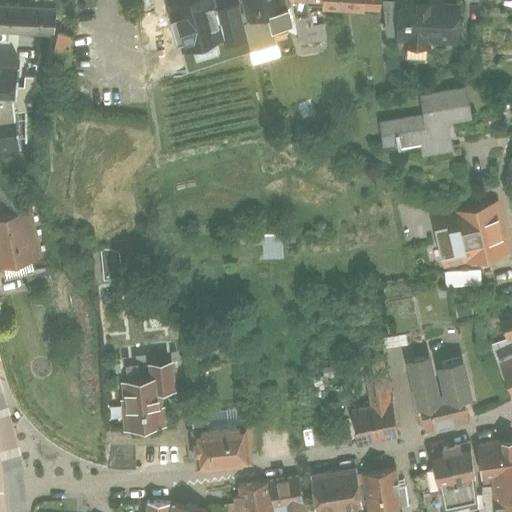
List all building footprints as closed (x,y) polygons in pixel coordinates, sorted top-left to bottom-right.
[(51,1),(29,0),(0,0),(0,26),(48,30),(51,1)] [(176,0),(186,34),(241,20),(235,0),(176,0)] [(287,15),(283,0),(235,0),(241,20),(247,42),(270,36),(266,20),(287,15)] [(287,0),(291,11),(307,6),(305,0),(287,0)] [(378,0),(380,24),(392,25),(391,29),(398,29),(398,34),(424,35),(425,31),(454,32),(455,0),(378,0)] [(75,27),(59,22),(51,49),(68,54),(75,27)] [(20,61),(0,59),(0,125),(20,124),(19,109),(35,108),(35,75),(24,74),(24,93),(18,93),(20,61)] [(470,98),(465,71),(422,77),(425,94),(380,101),(384,127),(399,124),(400,129),(422,126),(423,136),(455,132),(450,101),(470,98)] [(0,142),(22,140),(20,124),(0,125),(0,142)] [(26,197),(0,161),(0,196),(7,206),(28,202),(26,197)] [(503,238),(495,200),(489,201),(488,196),(454,203),(455,208),(430,213),(434,233),(439,259),(490,249),(488,241),(503,238)] [(7,206),(0,207),(0,269),(26,264),(23,253),(39,250),(28,202),(7,206)] [(281,248),(280,223),(260,223),(261,249),(281,248)] [(478,279),(477,263),(440,266),(441,281),(478,279)] [(511,302),(495,307),(502,333),(511,330),(511,302)] [(379,344),(403,342),(402,330),(378,332),(379,344)] [(487,342),(510,395),(511,394),(511,336),(510,332),(487,342)] [(383,394),(378,346),(360,348),(365,398),(345,401),(351,436),(393,429),(387,394),(383,394)] [(424,348),(403,353),(419,425),(466,415),(461,391),(468,389),(460,351),(431,357),(437,383),(432,384),(424,348)] [(147,370),(115,373),(120,422),(163,417),(159,384),(172,382),(169,354),(145,356),(147,370)] [(198,457),(253,450),(248,408),(239,409),(238,406),(201,411),(201,413),(192,414),(198,457)] [(511,511),(511,428),(473,433),(477,471),(487,470),(489,511),(511,511)] [(472,467),(467,439),(457,441),(456,437),(436,441),(437,445),(427,447),(432,475),(436,474),(439,494),(474,488),(470,467),(472,467)] [(359,501),(352,460),(306,468),(314,509),(359,501)] [(398,500),(392,461),(356,467),(363,506),(364,506),(364,511),(382,511),(381,503),(398,500)] [(267,486),(271,511),(304,511),(297,470),(270,474),(272,485),(267,486)] [(272,485),(270,474),(234,480),(236,491),(229,492),(231,511),(271,511),(267,486),(272,485)] [(212,511),(215,505),(149,488),(142,511),(212,511)]
